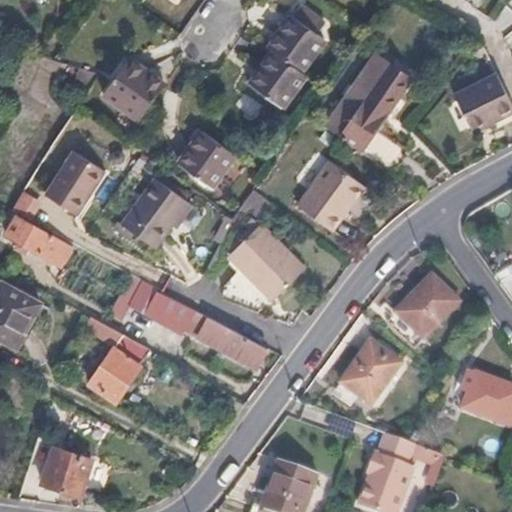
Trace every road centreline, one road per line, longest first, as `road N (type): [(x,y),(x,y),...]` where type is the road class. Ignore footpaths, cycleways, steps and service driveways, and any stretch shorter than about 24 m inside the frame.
road 1 (residential): [(68,232),(308,354)]
road 2 (residential): [(308,354),(183,511)]
road 3 (residential): [(434,212),(377,267),(308,354)]
road 4 (residential): [(434,212),(511,319)]
